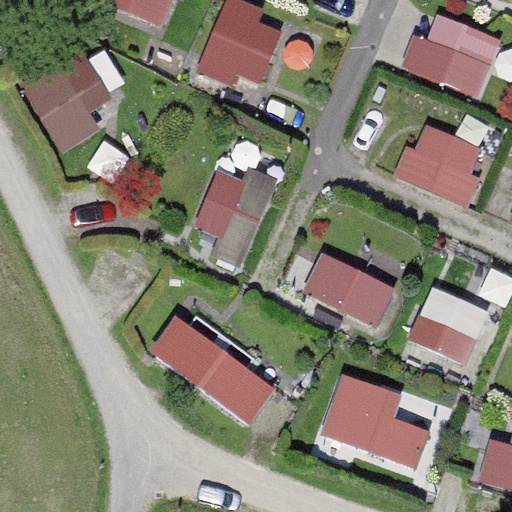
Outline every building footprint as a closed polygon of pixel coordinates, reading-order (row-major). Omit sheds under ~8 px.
[(171,33),(183,0),(111,0),(108,9),(171,33)] [(204,77),(267,97),(289,28),(226,8),(204,77)] [(433,20),(417,79),(490,97),(505,39),(433,20)] [(60,152),(122,119),(95,70),(34,103),(60,152)] [(403,185),(472,213),(495,155),(427,127),(403,185)] [(248,272),(281,196),(225,172),(192,248),(248,272)] [(329,258),(308,299),(383,337),(404,296),(329,258)] [(478,371),(496,315),(432,295),(414,351),(478,371)] [(180,326),(154,361),(257,434),(283,399),(180,326)] [(324,444),(425,476),(437,436),(404,425),(412,399),(345,378),(324,444)] [(511,450),(492,447),(483,495),(511,500),(511,450)]
